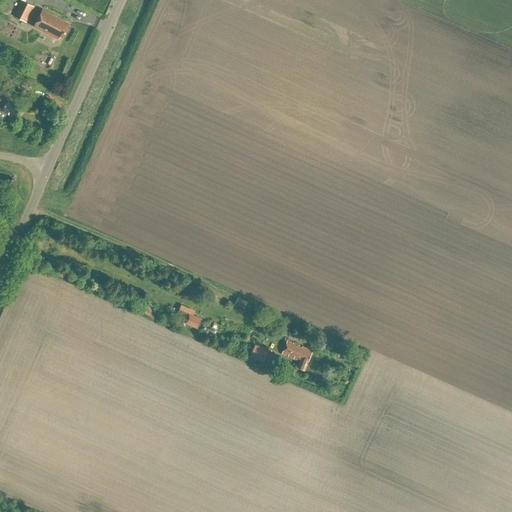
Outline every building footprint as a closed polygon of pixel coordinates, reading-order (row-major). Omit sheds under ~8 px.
[(25,21),(34,6),(21,0),(20,0),(13,15),(25,21)] [(33,26),(57,39),(59,36),(61,37),(69,24),(42,10),(33,26)] [(0,119),(2,121),(6,113),(14,117),(20,106),(6,99),(6,100),(0,97),(0,119)] [(247,301),(237,297),(234,304),(243,308),(247,301)] [(173,317),(175,309),(170,307),(167,315),(173,317)] [(178,311),(176,317),(178,318),(185,321),(184,324),(196,330),(200,321),(192,317),(178,311)] [(303,369),(311,350),(287,340),(281,354),(299,361),(296,366),(303,369)] [(284,370),(287,362),(280,359),(281,356),(274,353),(271,358),(266,356),(269,349),(256,343),(248,361),(254,363),(255,360),(263,364),(264,361),(270,363),(269,364),(284,370)]
